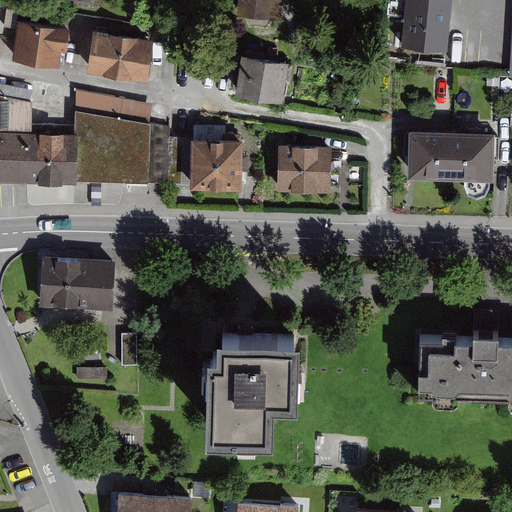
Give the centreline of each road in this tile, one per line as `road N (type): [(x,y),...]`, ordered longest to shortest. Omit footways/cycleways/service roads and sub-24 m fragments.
road 1 (residential): [(378,241),(380,129),(0,67)]
road 2 (tertiary): [(378,241),(0,235)]
road 3 (residential): [(71,511),(0,330)]
road 4 (tertiary): [(511,245),(378,241)]
